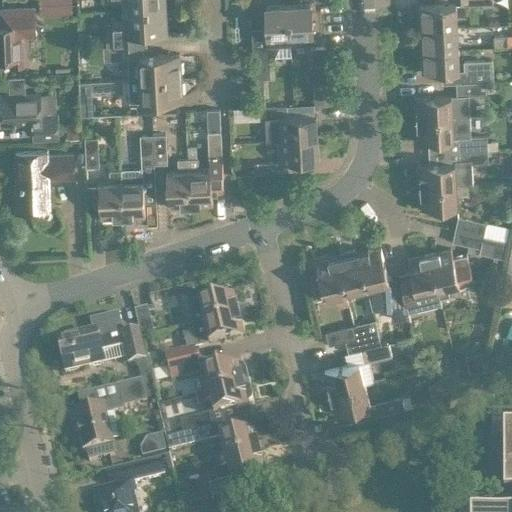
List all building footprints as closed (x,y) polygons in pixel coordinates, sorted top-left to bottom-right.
[(38,0),(39,13),(70,11),(69,0),(38,0)] [(287,3),(289,43),(312,42),(310,2),(287,3)] [(418,4),(419,26),(456,25),(455,2),(418,4)] [(265,25),(250,25),(251,49),(255,49),(257,77),(268,76),(267,56),(273,55),(278,43),(289,43),(287,3),(264,4),(265,25)] [(0,54),(9,54),(9,62),(26,61),(24,34),(34,33),(33,5),(0,6),(0,54)] [(111,28),(105,29),(105,44),(120,44),(133,43),(133,42),(141,42),(141,30),(164,29),(163,6),(123,8),(124,19),(110,20),(111,28)] [(457,47),(456,25),(419,26),(420,48),(457,47)] [(505,34),(492,34),(493,45),(506,45),(505,34)] [(120,44),(105,44),(88,45),(89,59),(116,58),(116,65),(126,65),(138,67),(139,77),(179,75),(178,52),(141,54),(141,42),(133,42),(133,43),(120,44)] [(326,81),(324,45),(310,46),(312,82),(326,81)] [(458,69),(457,47),(420,48),(421,71),(458,69)] [(464,80),(484,79),(492,79),(491,66),(463,68),(464,80)] [(0,119),(0,123),(32,122),(33,137),(57,136),(56,112),(55,112),(53,91),(24,92),(23,74),(7,74),(8,93),(0,93),(0,119)] [(179,75),(139,77),(127,78),(128,100),(180,98),(179,75)] [(450,93),(414,94),(415,117),(451,115),(469,114),(468,93),(484,93),(484,79),(464,80),(455,81),(455,93),(450,93)] [(91,113),(90,89),(90,80),(78,80),(80,113),(91,113)] [(258,105),(257,105),(258,117),(275,116),(276,138),(316,136),(315,113),(313,113),(285,115),(285,104),(258,105)] [(451,115),(415,117),(417,139),(456,137),(457,149),(461,149),(461,148),(486,147),(497,147),(496,138),(486,138),(485,134),(470,135),(469,114),(451,115)] [(186,156),(187,169),(189,205),(211,203),(211,191),(223,191),(221,159),(219,129),(218,117),(206,118),(206,130),(208,167),(198,168),(197,156),(186,156)] [(65,137),(78,137),(77,121),(64,121),(65,137)] [(166,162),(164,132),(151,133),(153,162),(166,162)] [(96,136),(83,136),(85,166),(98,165),(96,136)] [(286,172),(286,161),(318,159),(316,136),(276,138),(278,160),(252,162),(253,174),(286,172)] [(457,161),(418,163),(419,185),(455,183),(466,182),(472,182),(471,161),(487,160),(486,152),(497,152),(497,147),(486,147),(461,148),(461,149),(457,149),(457,161)] [(15,182),(13,182),(14,210),(49,209),(47,176),(73,175),(72,153),(46,154),(46,148),(14,150),(15,182)] [(167,206),(189,205),(187,169),(186,156),(176,157),(177,169),(165,170),(167,206)] [(143,200),(155,199),(153,162),(140,163),(140,165),(119,166),(120,180),(121,216),(144,215),(143,200)] [(97,181),(98,184),(90,184),(91,203),(94,205),(99,205),(99,217),(121,216),(119,166),(108,167),(109,181),(97,181)] [(455,183),(419,185),(420,207),(456,205),(455,192),(466,192),(466,182),(455,183)] [(456,215),(454,227),(482,233),(485,221),(456,215)] [(485,221),(482,233),(505,239),(508,226),(485,221)] [(451,240),(479,246),(482,233),(454,227),(451,240)] [(505,239),(482,233),(479,246),(478,251),(502,256),(505,239)] [(379,245),(357,250),(366,285),(368,296),(380,293),(377,282),(387,280),(379,245)] [(343,251),(344,253),(336,255),(345,290),(366,285),(357,250),(355,251),(354,248),(352,246),(344,248),(343,251)] [(428,252),(436,287),(472,279),(465,252),(451,256),(449,247),(428,252)] [(400,282),(407,310),(440,302),(436,287),(428,252),(406,258),(411,279),(400,282)] [(315,261),(317,271),(309,273),(315,298),(335,293),(337,303),(347,301),(345,290),(336,255),(315,261)] [(191,315),(189,316),(191,327),(202,324),(238,316),(232,294),(221,297),(219,290),(206,293),(208,300),(204,301),(203,294),(187,298),(191,315)] [(138,331),(140,340),(153,336),(146,308),(133,311),(138,331)] [(56,342),(63,373),(102,364),(99,352),(111,350),(111,349),(122,346),(126,365),(145,360),(140,340),(138,331),(122,335),(117,315),(89,321),(92,334),(56,342)] [(191,327),(197,349),(243,337),(238,316),(202,324),(191,327)] [(343,339),(356,336),(377,331),(374,318),(324,330),(327,343),(343,339)] [(377,331),(356,336),(343,339),(347,351),(359,348),(371,345),(380,343),(377,331)] [(380,343),(371,345),(359,348),(362,360),(358,361),(323,370),(328,391),(363,383),(363,380),(373,378),(369,359),(390,354),(387,341),(380,343)] [(164,355),(167,368),(195,361),(192,348),(164,355)] [(482,358),(466,362),(469,371),(484,367),(482,358)] [(195,361),(167,368),(170,381),(198,374),(195,361)] [(237,363),(202,372),(207,393),(242,385),(248,383),(249,383),(249,382),(248,382),(244,369),(242,365),(237,364),(237,363)] [(72,430),(76,429),(82,453),(85,452),(87,460),(112,454),(110,446),(111,446),(104,415),(122,410),(121,408),(153,400),(148,379),(117,387),(116,387),(116,386),(91,392),(95,409),(69,415),(72,430)] [(210,404),(212,415),(247,406),(247,404),(250,401),(251,396),(248,383),(242,385),(207,393),(195,396),(197,407),(210,404)] [(363,383),(328,391),(333,413),(353,408),(356,420),(375,415),(404,408),(400,395),(368,403),(363,383)] [(407,393),(400,395),(404,408),(410,406),(410,405),(409,401),(407,393)] [(207,415),(179,422),(182,434),(210,428),(207,415)] [(511,511),(511,424),(507,424),(502,424),(503,441),(503,492),(511,491),(511,509),(493,510),(487,510),(486,510),(474,510),(469,510),(469,511),(511,511)] [(182,434),(165,439),(168,451),(185,447),(214,440),(210,428),(182,434)] [(223,459),(258,451),(253,429),(218,438),(221,450),(217,452),(214,456),(215,459),(223,457),(223,459)] [(208,486),(211,499),(240,492),(237,479),(264,472),(258,451),(223,459),(223,457),(215,459),(211,460),(214,471),(217,484),(208,486)] [(179,511),(183,511),(183,509),(169,454),(164,455),(178,509),(179,511)] [(94,493),(97,511),(135,511),(131,494),(137,492),(134,483),(164,475),(160,459),(105,472),(108,487),(93,491),(94,493)]
